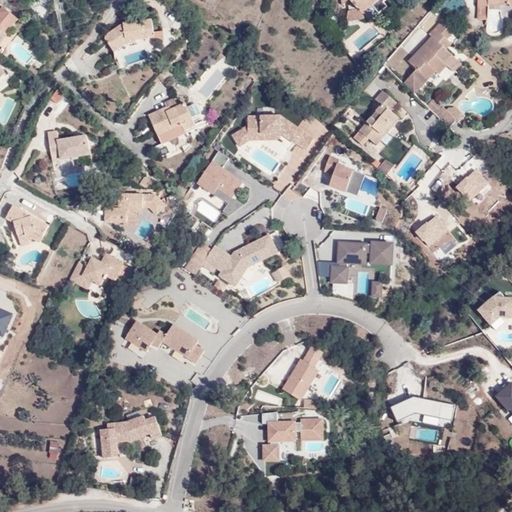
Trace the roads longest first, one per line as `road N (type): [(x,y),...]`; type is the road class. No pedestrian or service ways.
road 1 (unknown): [(511,112),(482,133),(431,135),(399,93)]
road 2 (residential): [(3,180),(64,65)]
